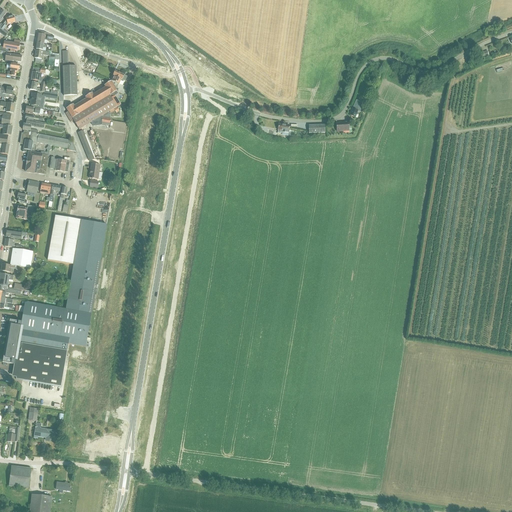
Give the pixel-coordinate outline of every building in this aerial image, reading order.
[(1,24),(0,24),(0,34),(6,38),(9,33),(4,29),(8,24),(15,22),(14,16),(6,18),(6,20),(3,25),(1,24)] [(39,32),(37,43),(44,44),(44,39),(47,39),(47,41),(53,42),(54,36),(45,33),(39,32)] [(0,47),(0,49),(5,51),(5,48),(11,49),(10,52),(14,52),(15,50),(18,51),(20,42),(14,41),(14,44),(12,44),(4,42),(4,44),(3,47),(0,47)] [(44,44),(37,43),(36,49),(43,50),(43,48),(46,48),(45,51),(51,52),(52,45),(44,44)] [(36,51),(34,59),(36,59),(35,62),(41,63),(42,60),(42,55),(49,56),(49,53),(36,51)] [(68,51),(62,51),(64,96),(77,96),(76,66),(68,66),(68,51)] [(5,60),(5,62),(12,63),(12,61),(21,62),(22,56),(13,55),(6,54),(5,60)] [(7,64),(6,68),(10,69),(10,71),(9,72),(8,72),(7,75),(16,76),(16,72),(17,72),(17,70),(19,70),(19,69),(20,69),(20,67),(19,67),(19,66),(11,64),(11,65),(7,64)] [(33,69),(31,81),(42,82),(42,79),(40,78),(41,74),(45,74),(45,72),(46,70),(40,69),(40,70),(33,69)] [(112,81),(111,82),(116,90),(118,84),(119,84),(120,81),(122,82),(123,81),(125,81),(127,77),(123,76),(123,75),(115,71),(113,76),(114,77),(112,81)] [(30,90),(37,92),(44,93),(46,83),(31,81),(30,90)] [(73,121),(79,130),(90,123),(92,122),(94,121),(101,117),(110,111),(113,109),(116,108),(109,96),(116,91),(116,90),(111,82),(104,86),(105,88),(93,95),(92,93),(85,97),(86,99),(74,107),(73,105),(66,109),(68,112),(65,113),(71,122),(73,121)] [(4,88),(2,97),(5,97),(9,98),(9,95),(12,96),(14,89),(7,87),(6,89),(4,88)] [(33,94),(31,105),(32,105),(31,108),(36,109),(38,109),(39,106),(40,102),(41,102),(42,97),(47,98),(57,100),(57,96),(44,93),(37,92),(37,95),(33,94)] [(355,100),(352,108),(351,108),(349,115),(355,117),(357,111),(359,112),(362,103),(355,100)] [(0,102),(0,105),(0,106),(5,107),(7,107),(6,112),(13,113),(15,104),(1,102),(0,102)] [(26,107),(25,113),(32,115),(33,113),(39,114),(39,113),(40,109),(38,109),(36,109),(31,108),(26,107)] [(0,116),(3,117),(1,124),(9,125),(11,115),(0,112),(0,116)] [(92,122),(90,123),(92,126),(101,125),(102,123),(102,118),(101,117),(94,121),(92,122)] [(102,123),(101,125),(105,126),(105,125),(109,126),(110,119),(102,117),(102,118),(102,123)] [(24,124),(23,130),(30,132),(30,133),(38,135),(38,131),(31,130),(31,127),(44,129),(45,125),(26,121),(26,125),(24,124)] [(348,122),(336,123),(337,133),(343,132),(343,133),(351,133),(351,127),(348,127),(348,122)] [(2,135),(8,136),(11,136),(12,127),(0,124),(0,128),(3,129),(2,135)] [(279,131),(279,133),(282,133),(281,135),(287,136),(288,125),(278,124),(277,131),(279,131)] [(308,125),(308,133),(324,133),(324,125),(308,125)] [(52,146),(67,149),(67,150),(76,152),(71,141),(44,136),(38,135),(30,133),(25,132),(24,135),(22,134),(21,144),(25,145),(24,149),(23,149),(23,152),(29,153),(26,172),(46,175),(49,156),(49,153),(50,151),(52,150),(50,148),(51,145),(52,146)] [(0,153),(8,155),(9,146),(3,145),(0,144),(0,153)] [(56,171),(64,172),(68,173),(70,162),(55,159),(55,158),(52,157),(50,169),(56,170),(56,171)] [(100,165),(91,164),(89,179),(98,180),(100,165)] [(40,193),(49,195),(51,185),(42,184),(40,193)] [(60,187),(52,186),(49,202),(52,202),(54,195),(52,195),(53,191),(59,192),(60,187)] [(63,195),(66,195),(67,188),(62,187),(57,212),(60,212),(63,197),(62,197),(63,195)] [(26,195),(18,193),(17,199),(18,199),(17,202),(19,202),(19,203),(26,205),(27,201),(25,201),(26,195)] [(18,207),(16,218),(28,220),(29,212),(32,213),(33,207),(28,206),(27,209),(18,207)] [(25,303),(22,322),(10,320),(2,362),(14,364),(13,371),(17,372),(16,379),(61,387),(68,344),(86,347),(87,341),(90,341),(90,339),(87,338),(107,225),(55,216),(48,261),(73,265),(65,309),(27,303),(25,303)] [(5,239),(4,247),(22,249),(21,246),(16,245),(16,246),(15,246),(14,246),(15,243),(12,243),(13,240),(5,239)] [(13,249),(10,266),(30,269),(33,252),(13,249)] [(0,277),(0,286),(8,288),(9,280),(13,281),(13,276),(1,274),(0,277)] [(8,288),(0,286),(0,291),(15,295),(20,296),(21,291),(8,288)] [(30,410),(28,420),(37,421),(38,411),(30,410)] [(36,423),(34,438),(38,438),(38,436),(46,438),(46,441),(53,442),(54,437),(54,438),(55,431),(40,429),(41,424),(36,423)] [(8,434),(7,442),(15,443),(16,435),(8,434)] [(31,469),(11,467),(9,486),(28,489),(31,469)] [(59,493),(62,494),(63,490),(70,491),(70,484),(56,483),(56,490),(60,490),(59,493)] [(49,511),(52,497),(32,495),(29,511),(49,511)]
